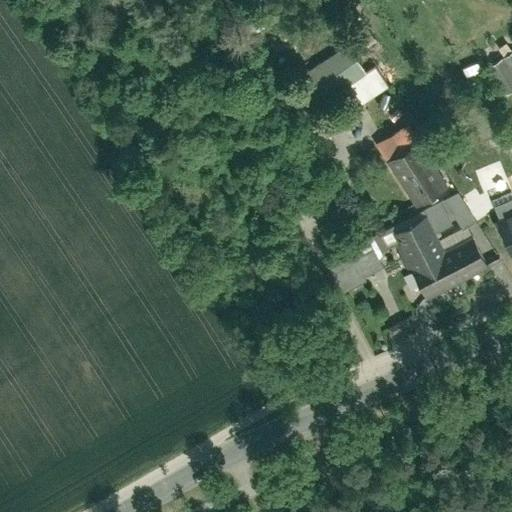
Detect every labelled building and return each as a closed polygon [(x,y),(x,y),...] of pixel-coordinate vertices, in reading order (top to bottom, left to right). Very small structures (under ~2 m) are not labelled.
[(364,103),(390,86),(382,72),(372,79),(350,45),(312,69),(331,98),(352,84),(364,103)] [(511,53),(489,64),(502,94),(511,89),(511,53)] [(411,120),(376,144),(418,205),(453,181),(411,120)] [(395,233),(432,301),(446,293),(473,278),(493,267),(474,232),(446,246),(429,214),(395,233)] [(511,215),(502,219),(511,242),(511,215)] [(377,248),(358,258),(353,248),(329,260),(342,286),(385,266),(377,248)]
